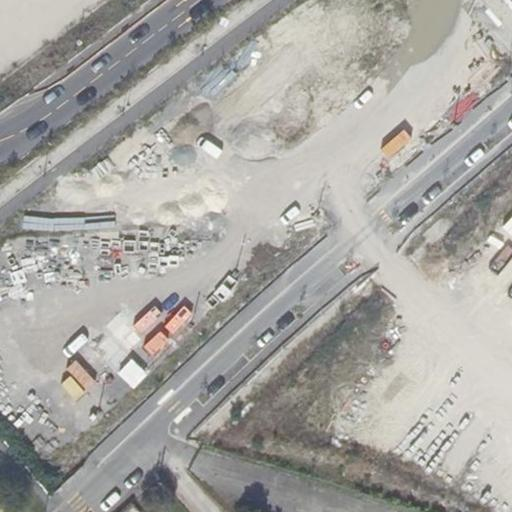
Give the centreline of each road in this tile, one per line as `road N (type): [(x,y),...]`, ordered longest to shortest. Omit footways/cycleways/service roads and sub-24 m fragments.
road 1 (residential): [(511,112),(151,444)]
road 2 (tertiary): [(0,145),(193,0)]
